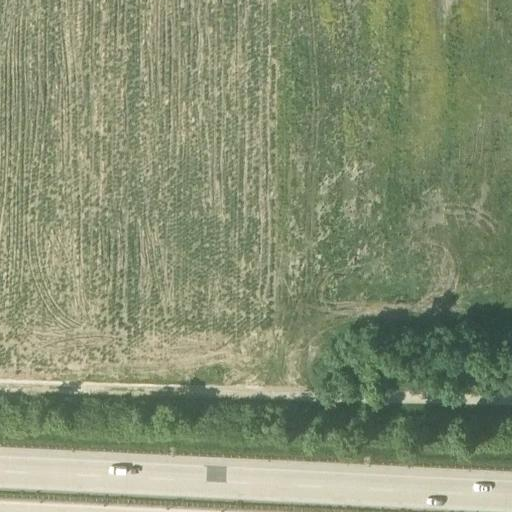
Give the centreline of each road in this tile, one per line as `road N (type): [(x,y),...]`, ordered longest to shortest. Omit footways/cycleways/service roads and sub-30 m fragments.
road 1 (motorway): [(511,495),(0,473)]
road 2 (track): [(0,394),(511,404)]
